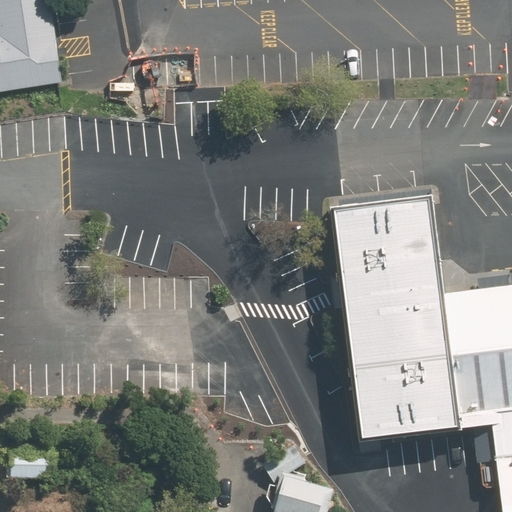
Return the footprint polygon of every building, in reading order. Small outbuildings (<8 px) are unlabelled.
[(0,0),(0,92),(63,83),(49,0),(0,0)] [(444,295),(432,200),(336,212),(365,437),(461,425),(444,295)] [(444,295),(461,425),(496,421),(511,418),(511,286),(504,287),(444,295)] [(511,511),(511,418),(496,421),(508,511),(511,511)] [(303,461),(294,445),(261,464),(271,480),(303,461)] [(54,448),(12,448),(12,480),(55,480),(54,448)] [(326,511),(333,490),(285,474),(273,510),(279,511),(326,511)]
